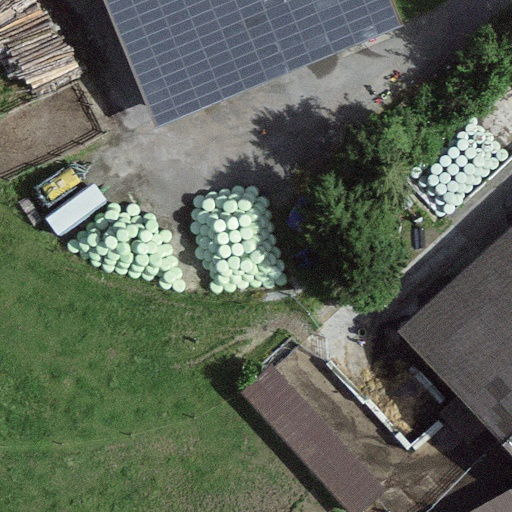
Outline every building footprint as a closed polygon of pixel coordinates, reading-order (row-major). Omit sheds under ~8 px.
[(401,39),(385,0),(100,0),(157,139),(401,39)] [(436,225),(511,154),(511,74),(395,179),(436,225)] [(511,237),(411,330),(511,440),(511,237)] [(246,393),(353,511),(356,511),(375,495),(266,374),(246,393)] [(420,511),(464,511),(511,484),(511,473),(501,456),(417,506),(420,511)]
